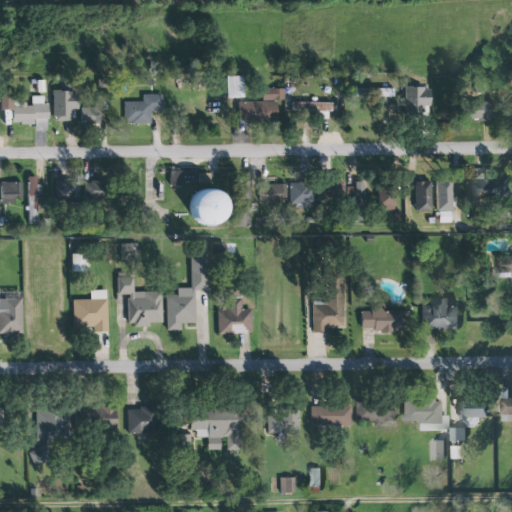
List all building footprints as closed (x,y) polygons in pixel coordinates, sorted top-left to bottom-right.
[(245,76),(226,76),(226,98),(245,97),(245,76)] [(400,111),(427,112),(428,87),(401,87),(400,111)] [(281,89),(259,88),(259,100),(281,100),(281,89)] [(390,88),(374,88),(374,97),(390,97),(390,88)] [(14,123),(35,123),(35,131),(48,130),(48,104),(44,104),(44,96),(32,96),(32,104),(23,104),(23,95),(2,95),(3,110),(14,110),(14,123)] [(149,124),(149,111),(160,111),(161,95),(142,96),(142,103),(123,103),(124,121),(131,121),(131,124),(149,124)] [(316,112),(316,119),(327,118),(327,100),(288,101),(288,112),(316,112)] [(486,120),(486,102),(458,101),(458,119),(486,120)] [(276,119),(276,102),(238,103),(237,121),(276,119)] [(102,124),(102,107),(80,108),(81,124),(102,124)] [(196,171),(172,171),(172,186),(185,186),(185,181),(196,181),(196,171)] [(26,224),(37,224),(38,193),(39,193),(39,177),(28,177),(26,224)] [(468,180),(469,200),(511,199),(510,179),(468,180)] [(55,202),(79,201),(79,180),(54,181),(55,202)] [(109,201),(109,180),(83,181),(84,202),(109,201)] [(313,203),(341,204),(341,181),(314,180),(313,203)] [(448,180),(431,180),(431,210),(448,210),(448,180)] [(352,205),(373,204),(373,210),(390,210),(389,192),(365,193),(364,181),(351,181),(352,205)] [(412,181),(411,210),(429,211),(430,182),(412,181)] [(0,202),(19,203),(20,182),(1,182),(0,202)] [(286,204),(311,205),(312,184),(287,183),(286,204)] [(285,198),(285,184),(258,185),(258,201),(267,201),(267,203),(278,203),(278,198),(285,198)] [(192,189),(191,223),(235,224),(236,190),(192,189)] [(122,254),(131,253),(131,243),(121,244),(122,254)] [(194,323),(194,291),(207,291),(206,250),(189,251),(190,289),(176,289),(176,295),(164,295),(165,331),(180,331),(180,324),(194,323)] [(88,271),(87,253),(72,254),(72,272),(88,271)] [(511,256),(495,257),(495,277),(509,277),(509,288),(511,288),(511,256)] [(322,297),(309,298),(310,332),(324,332),(324,328),(341,328),(340,270),(322,270),(322,297)] [(163,324),(162,291),(134,292),(134,277),(117,277),(118,295),(128,294),(129,325),(163,324)] [(0,297),(0,336),(23,336),(23,296),(5,296),(5,298),(0,297)] [(251,334),(250,310),(241,310),(240,297),(226,298),(226,310),(216,310),(217,335),(251,334)] [(456,329),(456,307),(446,307),(446,298),(427,298),(427,305),(418,305),(418,329),(456,329)] [(72,331),(85,331),(85,327),(93,327),(93,332),(106,332),(106,300),(72,301),(72,331)] [(357,311),(357,330),(400,331),(400,310),(381,310),(381,303),(367,303),(367,311),(357,311)] [(506,388),(499,388),(498,415),(511,415),(511,397),(506,397),(506,388)] [(402,402),(419,402),(419,399),(434,399),(434,402),(440,401),(440,424),(421,424),(421,421),(402,422),(402,402)] [(481,415),(481,401),(455,402),(456,417),(481,415)] [(393,421),(393,404),(352,405),(352,425),(378,425),(378,421),(393,421)] [(348,425),(348,405),(306,407),(307,426),(348,425)] [(119,408),(92,407),(91,428),(118,429),(119,408)] [(159,407),(128,408),(129,434),(159,433),(159,407)] [(242,409),(215,408),(215,412),(194,412),(194,437),(209,437),(209,450),(222,450),(222,438),(227,438),(227,450),(241,450),(242,409)] [(35,468),(49,462),(56,462),(56,440),(66,436),(66,429),(71,427),(71,414),(69,409),(36,410),(37,430),(43,446),(29,452),(35,468)] [(264,410),(263,432),(296,433),(296,411),(264,410)] [(465,442),(465,428),(448,428),(448,442),(465,442)] [(443,441),(429,441),(428,461),(443,461),(443,441)] [(319,468),(307,468),(308,486),(319,486),(319,468)] [(291,492),(291,477),(277,477),(277,493),(291,492)]
